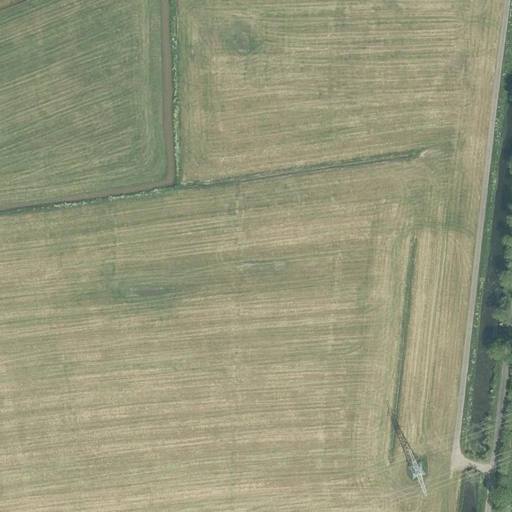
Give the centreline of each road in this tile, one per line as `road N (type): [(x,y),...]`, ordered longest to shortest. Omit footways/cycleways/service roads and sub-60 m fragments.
road 1 (unclassified): [(494,464),(463,463),(460,443),(511,2)]
road 2 (unclassified): [(494,464),(511,313)]
